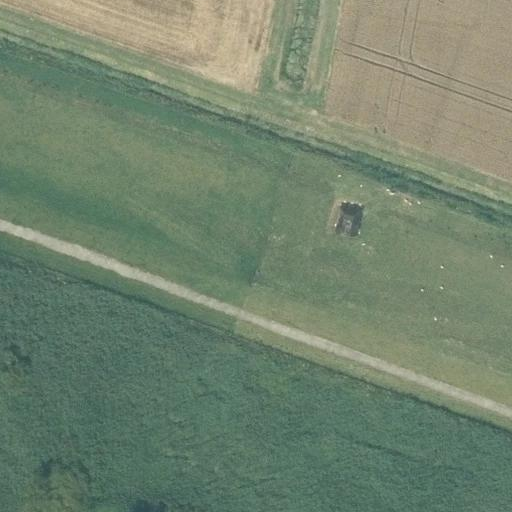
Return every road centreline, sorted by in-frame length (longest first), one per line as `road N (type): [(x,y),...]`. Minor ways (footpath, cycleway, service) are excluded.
road 1 (track): [(0,11),(511,192)]
road 2 (track): [(0,247),(511,425)]
road 3 (track): [(511,240),(0,63)]
road 4 (track): [(243,274),(117,192),(72,143),(0,112)]
road 5 (track): [(243,274),(0,192)]
road 6 (track): [(511,371),(330,305)]
road 7 (track): [(330,305),(423,328),(511,336)]
road 8 (track): [(311,121),(332,0)]
